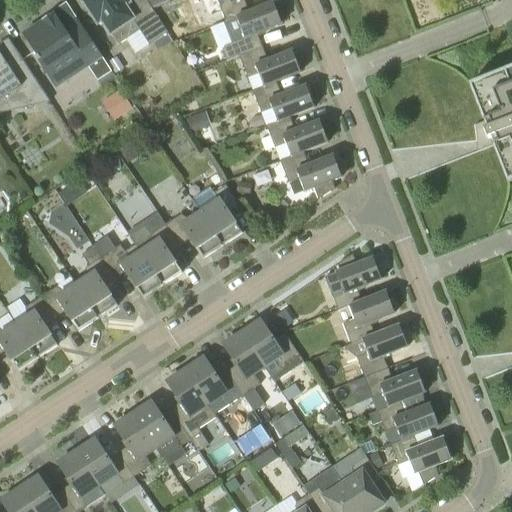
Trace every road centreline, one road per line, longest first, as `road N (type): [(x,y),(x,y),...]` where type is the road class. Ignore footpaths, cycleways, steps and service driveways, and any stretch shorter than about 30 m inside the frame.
road 1 (residential): [(0,458),(388,198)]
road 2 (residential): [(443,511),(477,469),(477,429),(388,198)]
road 3 (residential): [(388,198),(311,0)]
